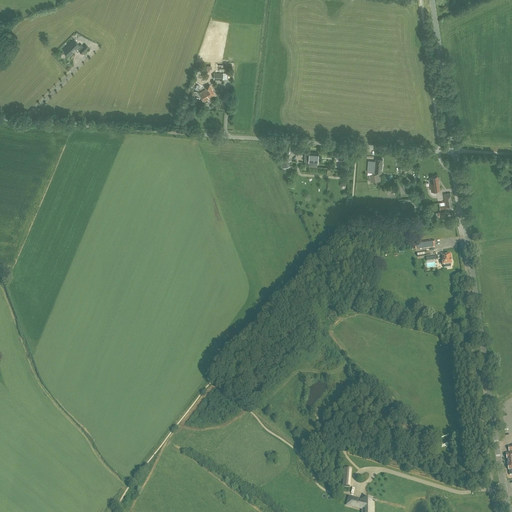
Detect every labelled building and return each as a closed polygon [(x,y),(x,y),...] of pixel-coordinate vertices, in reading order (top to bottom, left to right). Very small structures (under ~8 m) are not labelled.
[(74,40),(63,50),(70,56),(76,50),(77,48),(79,50),(83,54),(83,53),(89,48),(86,45),(83,47),(81,44),(80,46),(74,40)] [(204,102),(216,95),(210,85),(205,87),(206,89),(199,93),(204,102)] [(194,98),(197,92),(191,89),(188,95),(194,98)] [(318,163),(319,153),(305,152),(304,162),(309,162),(309,166),(317,167),(318,163)] [(291,169),(290,165),(287,157),(280,159),(282,168),(284,167),(285,170),(291,169)] [(382,173),(382,167),(383,167),(383,165),(382,164),(383,159),(376,159),(376,162),(369,161),(368,172),(371,172),(371,173),(372,173),(372,176),(370,177),(371,182),(373,182),(380,181),(380,176),(377,176),(377,174),(377,173),(382,173)] [(431,191),(440,190),(439,185),(440,184),(438,180),(438,177),(429,178),(430,178),(427,180),(430,184),(431,191)] [(445,202),(452,201),(450,193),(444,194),(445,202)] [(446,210),(453,209),(452,201),(445,202),(439,203),(440,211),(446,210)] [(415,250),(435,247),(434,240),(414,243),(415,250)] [(451,260),(450,255),(441,256),(437,257),(438,260),(442,260),(442,262),(443,266),(444,269),(451,268),(451,265),(452,265),(452,264),(452,263),(452,262),(451,261),(451,260)] [(351,469),(344,468),(343,479),(350,480),(351,469)]
